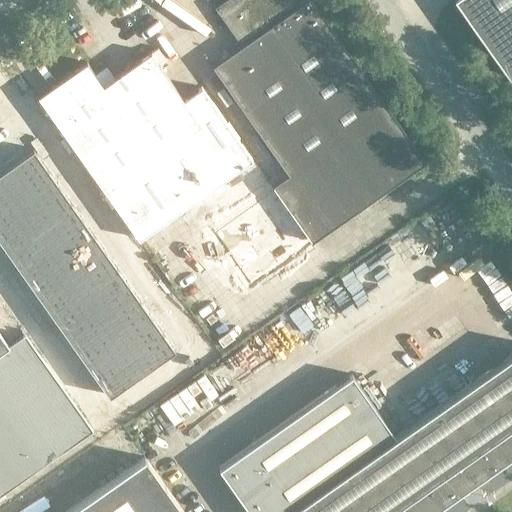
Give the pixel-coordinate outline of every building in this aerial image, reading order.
[(312,0),(223,0),(216,5),(215,6),(242,44),(213,65),(289,173),(273,184),(312,240),(425,160),(377,90),(369,80),(312,0)] [(511,0),(461,0),(511,72),(511,0)] [(150,51),(103,84),(86,60),(38,95),(138,238),(176,211),(252,158),(201,86),(183,98),(150,51)] [(33,147),(0,170),(15,191),(47,168),(33,147)] [(47,168),(15,191),(26,207),(59,184),(47,168)] [(0,170),(0,200),(15,191),(0,170)] [(59,184),(26,207),(38,223),(70,200),(59,184)] [(310,240),(274,189),(254,204),(266,221),(278,237),(290,254),(310,240)] [(15,191),(0,200),(0,225),(26,207),(15,191)] [(70,200),(38,223),(49,240),(82,217),(70,200)] [(266,221),(254,204),(216,231),(228,248),(266,221)] [(26,207),(0,225),(0,239),(5,246),(38,223),(26,207)] [(82,217),(49,240),(61,256),(93,233),(82,217)] [(228,248),(239,264),(278,237),(266,221),(228,248)] [(38,223),(5,246),(16,263),(49,240),(38,223)] [(93,233),(61,256),(72,272),(105,249),(93,233)] [(290,254),(278,237),(239,264),(251,281),(290,254)] [(49,240),(16,263),(28,279),(61,256),(49,240)] [(105,249),(72,272),(84,289),(116,266),(105,249)] [(61,256),(28,279),(39,295),(72,272),(61,256)] [(116,266),(84,289),(95,305),(128,282),(116,266)] [(72,272),(39,295),(51,312),(84,289),(72,272)] [(128,282),(95,305),(107,321),(139,298),(128,282)] [(84,289),(51,312),(62,328),(95,305),(84,289)] [(139,298),(107,321),(118,338),(151,315),(139,298)] [(95,305),(62,328),(74,344),(107,321),(95,305)] [(151,315),(118,338),(130,354),(162,331),(151,315)] [(107,321),(74,344),(85,361),(118,338),(107,321)] [(162,331),(130,354),(142,371),(174,348),(162,331)] [(0,499),(5,496),(2,493),(92,429),(25,333),(8,345),(0,333),(0,499)] [(118,338),(85,361),(97,377),(130,354),(118,338)] [(511,352),(395,435),(351,373),(219,467),(250,511),(286,511),(288,511),(431,511),(459,492),(457,490),(472,479),(474,482),(511,455),(511,352)] [(130,354),(97,377),(109,394),(142,371),(130,354)] [(184,511),(145,456),(64,511),(184,511)]
